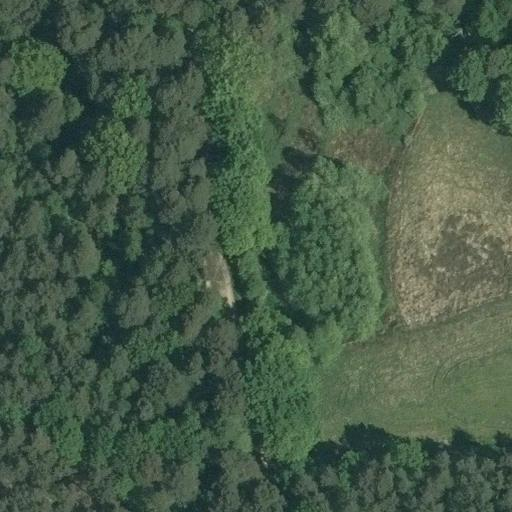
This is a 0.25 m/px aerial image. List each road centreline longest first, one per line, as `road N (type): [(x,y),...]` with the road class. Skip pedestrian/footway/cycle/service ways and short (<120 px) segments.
road 1 (track): [(189,0),(216,258),(269,511)]
road 2 (track): [(259,464),(511,447)]
